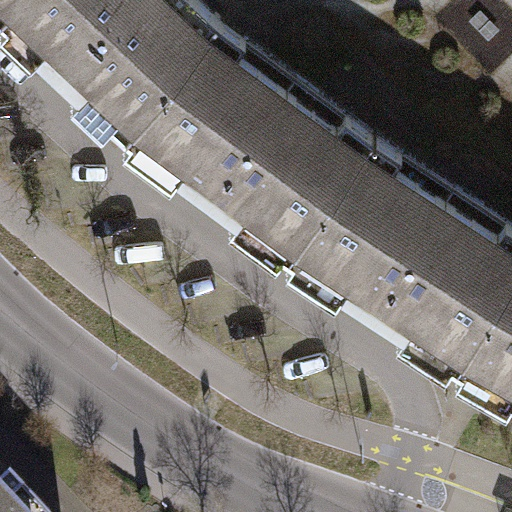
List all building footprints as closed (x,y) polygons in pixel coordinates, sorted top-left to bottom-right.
[(0,0),(0,12),(1,14),(13,0),(0,0)] [(204,0),(13,0),(1,14),(127,132),(219,14),(204,0)] [(219,14),(127,132),(289,252),(373,128),(219,14)] [(511,218),(373,128),(289,252),(458,361),(511,273),(511,218)] [(511,273),(458,361),(511,392),(511,273)] [(0,511),(28,511),(14,497),(7,504),(0,496),(0,511)]
